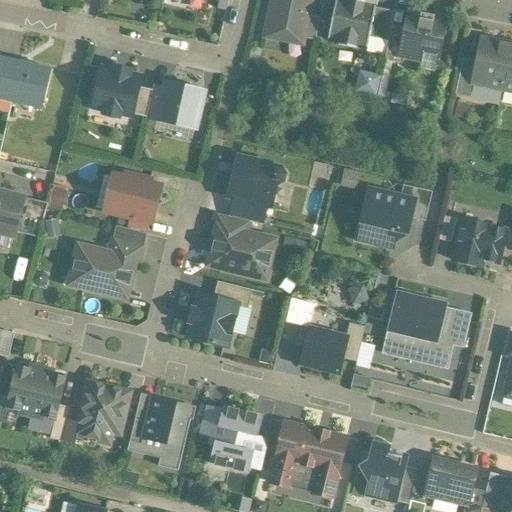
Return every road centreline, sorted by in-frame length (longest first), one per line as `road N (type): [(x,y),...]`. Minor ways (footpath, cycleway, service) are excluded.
road 1 (residential): [(502,301),(470,435),(230,377),(155,349)]
road 2 (residential): [(0,8),(230,64),(244,0)]
road 3 (residential): [(155,349),(202,186)]
road 4 (residential): [(155,349),(17,315)]
